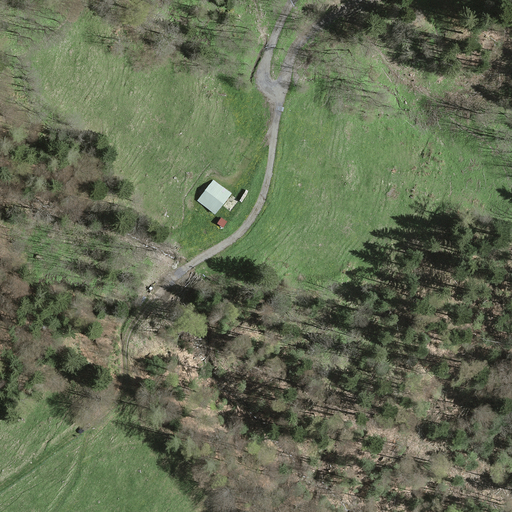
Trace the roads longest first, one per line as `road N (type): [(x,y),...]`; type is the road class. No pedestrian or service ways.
road 1 (track): [(281,88),(268,183),(255,210),(172,274),(133,324),(120,394)]
road 2 (track): [(120,394),(89,428),(0,489)]
